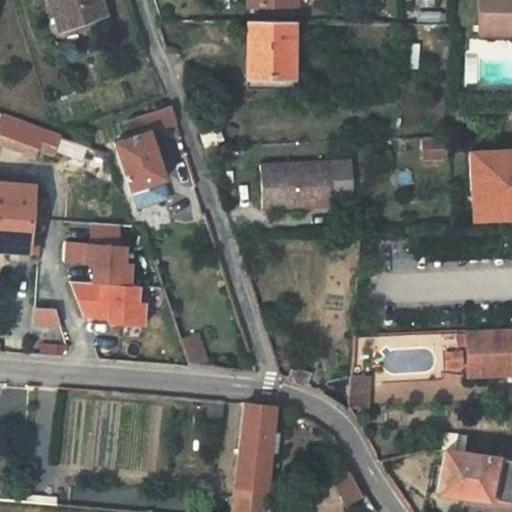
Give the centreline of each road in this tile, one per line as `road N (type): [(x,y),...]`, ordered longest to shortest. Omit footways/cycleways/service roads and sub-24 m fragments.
road 1 (residential): [(274,391),(177,91),(138,0)]
road 2 (residential): [(274,391),(0,370)]
road 3 (residential): [(394,511),(331,415),(274,391)]
